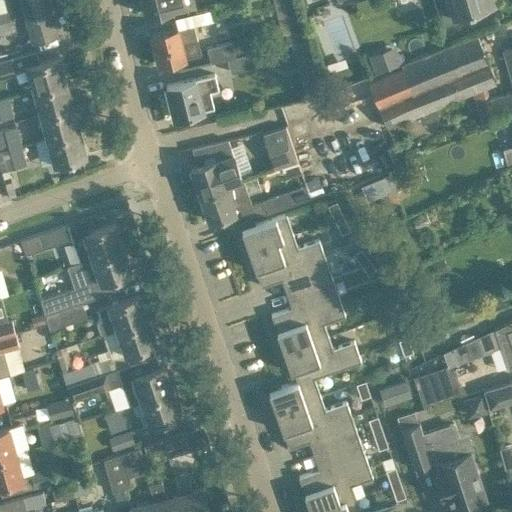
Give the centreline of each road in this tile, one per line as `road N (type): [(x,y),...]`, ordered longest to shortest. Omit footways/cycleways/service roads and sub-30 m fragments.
road 1 (residential): [(271,511),(151,162)]
road 2 (residential): [(151,162),(107,0)]
road 3 (residential): [(0,216),(151,162)]
